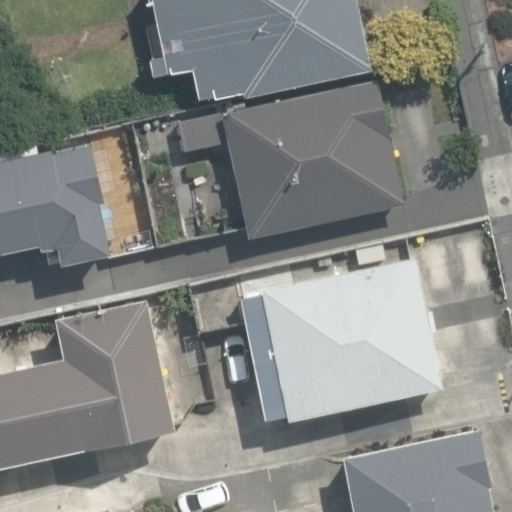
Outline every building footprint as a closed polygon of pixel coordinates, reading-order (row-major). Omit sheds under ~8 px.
[(197,67),(204,97),(247,88),(248,93),(374,66),(360,0),(156,0),(168,52),(153,55),(158,75),(197,67)] [(231,139),(251,233),(407,200),(380,77),(182,119),(188,148),(231,139)] [(0,273),(62,259),(66,276),(134,259),(122,205),(104,130),(0,154),(0,273)] [(287,415),(442,384),(416,254),(261,285),(262,289),(240,294),(265,415),(286,410),(287,415)] [(0,461),(175,424),(147,294),(55,313),(63,353),(0,366),(0,461)] [(498,511),(495,510),(490,468),(490,466),(490,464),(490,463),(490,460),(490,459),(490,458),(490,454),(489,451),(489,449),(488,447),(488,446),(487,443),(484,428),(347,454),(353,490),(323,496),(325,511),(498,511)] [(111,511),(109,503),(66,511),(111,511)]
